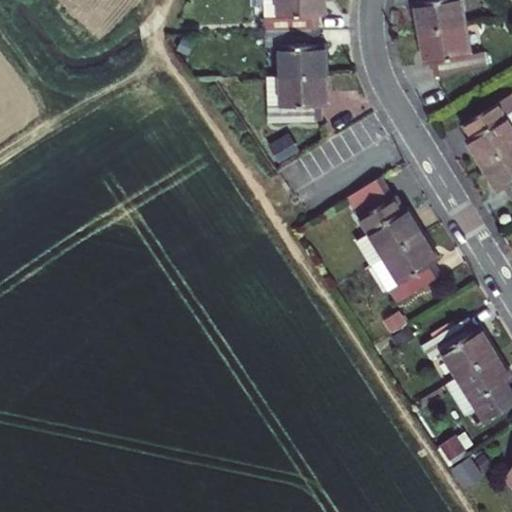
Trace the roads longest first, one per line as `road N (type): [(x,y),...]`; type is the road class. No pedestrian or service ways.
road 1 (residential): [(511,293),(389,92),(375,54),(373,0)]
road 2 (track): [(0,158),(164,57)]
